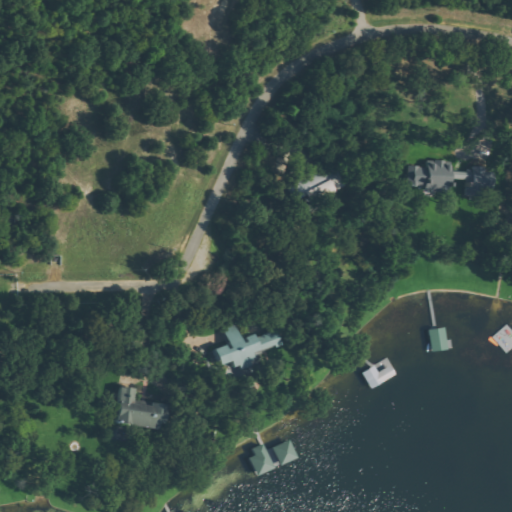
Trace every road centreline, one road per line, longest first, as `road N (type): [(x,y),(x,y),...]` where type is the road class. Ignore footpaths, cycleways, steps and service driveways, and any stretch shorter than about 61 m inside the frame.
road 1 (residential): [(366,32),(275,86),(251,119),(175,280),(22,289)]
road 2 (residential): [(356,0),(366,32),(511,40)]
